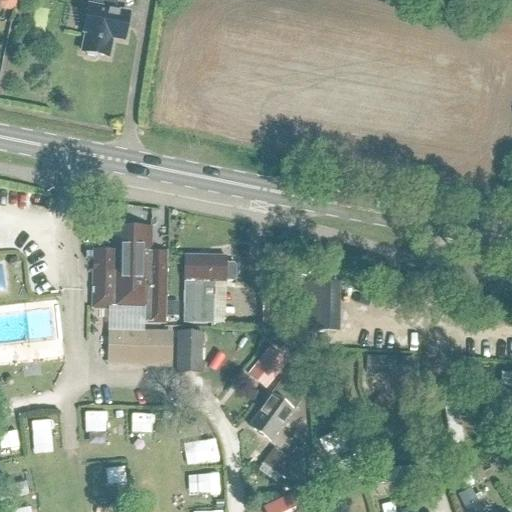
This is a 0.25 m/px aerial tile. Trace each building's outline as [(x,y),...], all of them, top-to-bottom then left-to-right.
[(0,0),(0,8),(14,4),(12,0),(0,0)] [(105,58),(110,39),(122,42),(128,16),(113,13),(115,0),(91,0),(90,8),(87,7),(81,33),(84,33),(80,53),(105,58)] [(163,311),(164,253),(149,253),(149,244),(142,244),(143,229),(114,229),(113,253),(91,252),(90,311),(144,311),(144,325),(165,326),(166,311),(163,311)] [(181,324),(209,325),(210,283),(224,283),(224,282),(232,282),(234,279),(235,266),(232,265),(224,265),(224,258),(183,257),(181,324)] [(301,283),(301,333),(338,333),(338,283),(301,283)] [(262,298),(261,328),(286,329),(286,299),(262,298)] [(228,323),(227,334),(260,335),(260,324),(228,323)] [(107,333),(107,360),(170,361),(170,333),(142,333),(107,333)] [(175,334),(174,375),(199,375),(200,333),(175,334)] [(222,372),(223,335),(204,334),(203,371),(222,372)] [(0,349),(0,361),(59,362),(59,351),(0,349)] [(267,349),(245,376),(263,392),(286,364),(267,349)] [(270,395),(269,394),(247,429),(269,444),(291,411),(293,412),(304,397),(281,380),(270,395)] [(30,411),(31,431),(49,431),(48,410),(30,411)] [(80,443),(98,442),(96,410),(78,411),(80,443)] [(124,446),(148,446),(149,411),(125,410),(124,446)] [(33,450),(54,449),(53,437),(32,438),(33,450)] [(214,442),(181,444),(183,468),(215,466),(214,442)] [(210,501),(219,500),(218,474),(208,475),(210,501)] [(260,508),(261,511),(290,511),(285,498),(260,508)]
